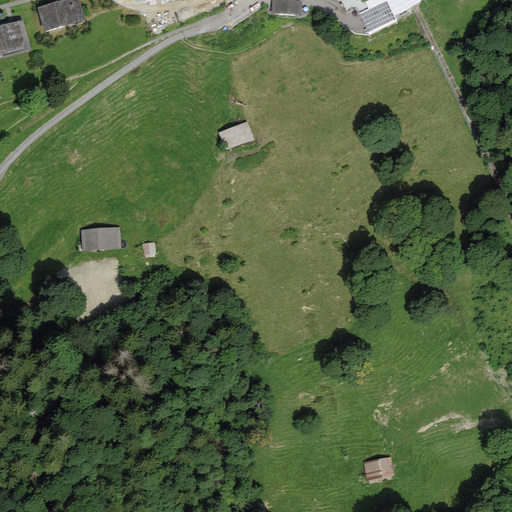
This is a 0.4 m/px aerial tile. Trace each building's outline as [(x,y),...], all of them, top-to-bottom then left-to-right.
[(70,20),(69,17),(81,13),(76,0),(58,0),(58,1),(38,7),(44,28),(70,20)] [(272,0),(272,9),(297,11),(297,0),(272,0)] [(413,1),(414,0),(340,0),(342,3),(347,1),(350,6),(351,5),(354,4),(355,5),(364,0),(385,0),(391,11),(413,1)] [(351,5),(354,11),(358,9),(376,0),(364,0),(355,5),(354,4),(351,5)] [(394,17),(391,11),(385,0),(376,0),(358,9),(364,21),(367,29),(394,17)] [(70,22),(83,19),(81,13),(69,17),(70,20),(70,22)] [(0,49),(25,43),(19,21),(7,24),(7,21),(0,22),(0,49)] [(220,133),(226,147),(251,138),(246,123),(220,133)] [(89,245),(89,247),(113,246),(117,244),(118,240),(117,226),(112,226),(112,225),(99,225),(99,227),(82,228),(83,245),(89,245)] [(141,238),(143,249),(153,248),(152,237),(141,238)] [(364,463),(367,480),(392,475),(389,459),(364,463)]
